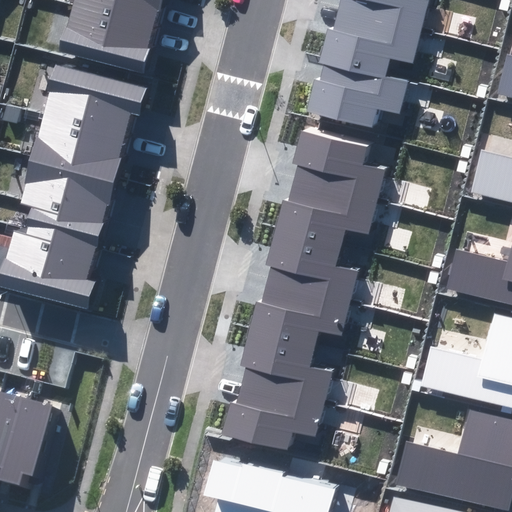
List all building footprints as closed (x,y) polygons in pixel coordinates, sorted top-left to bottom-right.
[(73,0),(72,7),(112,18),(152,28),(156,16),(158,10),(160,10),(162,0),(73,0)] [(348,0),(348,2),(347,6),(426,26),(432,0),(348,0)] [(328,57),(333,59),(392,74),(397,55),(418,60),(426,26),(347,6),(344,19),(342,26),(336,25),(328,57)] [(72,7),(60,50),(145,72),(151,48),(148,47),(151,35),(152,28),(112,18),(72,7)] [(315,106),(379,122),(383,106),(405,111),(413,79),(392,74),(333,59),(330,70),(329,76),(323,75),(315,106)] [(137,112),(144,87),(53,65),(47,91),(49,92),(44,114),(126,135),(129,125),(132,111),(137,112)] [(124,145),(126,135),(44,114),(38,136),(36,136),(33,146),(118,167),(124,145)] [(302,174),(382,196),(389,167),(368,161),(373,143),(310,127),(301,160),(306,161),(303,169),(302,174)] [(118,167),(33,146),(17,206),(29,209),(101,227),(107,205),(110,206),(111,200),(118,167)] [(478,188),(511,195),(511,152),(488,147),(478,188)] [(373,230),(382,196),(302,174),(299,187),(296,198),(291,196),(282,227),(347,244),(352,224),(373,230)] [(99,233),(101,227),(29,209),(23,231),(95,249),(99,233)] [(275,275),(354,296),(362,267),(342,262),(347,244),(282,227),(273,260),(279,261),(277,268),(275,275)] [(0,271),(0,286),(89,310),(96,281),(87,279),(91,264),(95,249),(23,231),(23,233),(13,230),(6,257),(4,257),(0,271)] [(453,285),(511,298),(511,256),(463,245),(453,285)] [(345,330),(354,296),(275,275),(272,288),(270,297),(263,296),(255,329),(321,346),(325,325),(345,330)] [(428,380),(511,400),(511,312),(500,310),(489,353),(438,340),(428,380)] [(321,346),(255,329),(247,359),(255,361),(252,371),(250,378),(329,399),(337,368),(317,363),(321,346)] [(231,428),(297,444),(301,428),(320,433),(329,399),(250,378),(247,388),(244,398),(239,397),(231,428)] [(32,400),(4,392),(0,405),(0,467),(1,468),(0,469),(0,479),(8,482),(32,400)] [(52,406),(32,400),(8,482),(20,485),(23,473),(32,476),(52,406)] [(402,477),(511,503),(511,413),(476,405),(465,450),(412,437),(402,477)] [(305,511),(307,508),(322,511),(335,511),(343,483),(293,470),(294,466),(254,455),(253,459),(227,452),(218,486),(227,488),(220,511),(305,511)] [(481,511),(403,491),(398,511),(392,510),(391,511),(481,511)]
